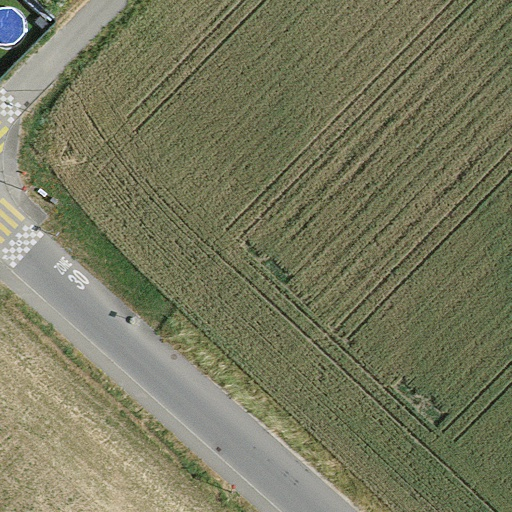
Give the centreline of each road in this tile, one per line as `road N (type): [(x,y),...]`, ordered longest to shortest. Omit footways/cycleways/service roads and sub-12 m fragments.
road 1 (tertiary): [(0,226),(317,511)]
road 2 (residential): [(0,119),(117,0)]
